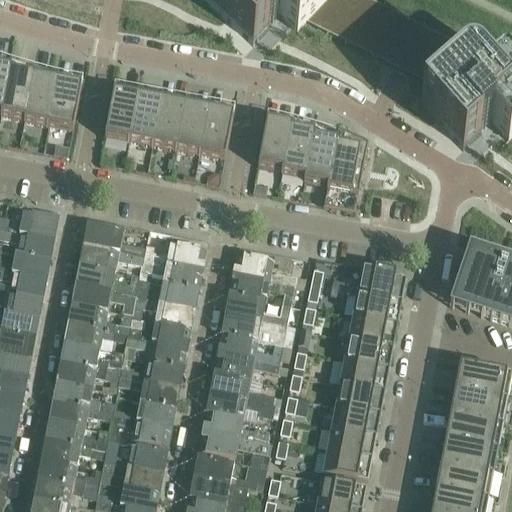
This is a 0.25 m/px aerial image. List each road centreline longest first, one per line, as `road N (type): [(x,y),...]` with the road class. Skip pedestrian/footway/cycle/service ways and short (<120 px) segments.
road 1 (residential): [(21,511),(78,184)]
road 2 (residential): [(232,211),(217,255),(175,511)]
road 3 (residential): [(387,511),(438,247)]
road 4 (residential): [(255,80),(321,97),(455,169)]
road 5 (residential): [(232,211),(438,247)]
road 6 (residential): [(78,184),(232,211)]
road 7 (residential): [(103,51),(255,80)]
road 8 (residential): [(78,184),(103,51)]
road 9 (residential): [(255,80),(232,211)]
